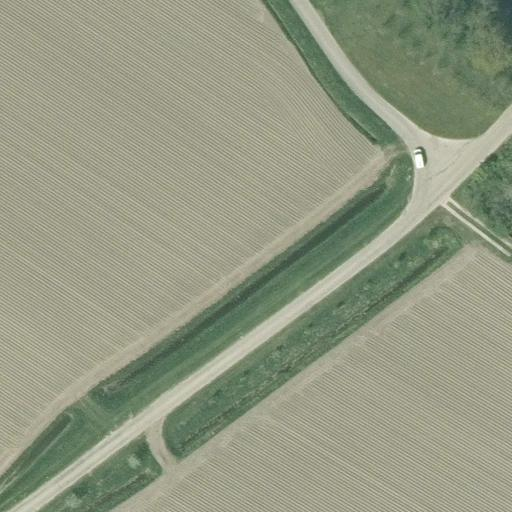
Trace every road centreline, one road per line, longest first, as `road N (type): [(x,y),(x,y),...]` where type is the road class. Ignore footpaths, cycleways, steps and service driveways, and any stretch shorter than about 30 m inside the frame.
road 1 (unclassified): [(23,511),(390,238),(459,174)]
road 2 (unclassified): [(459,174),(374,103),(296,0)]
